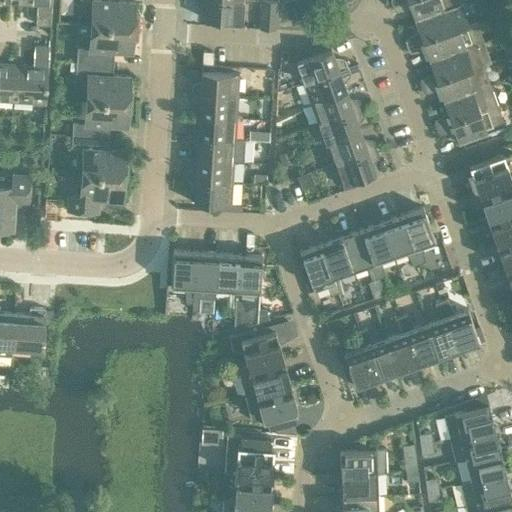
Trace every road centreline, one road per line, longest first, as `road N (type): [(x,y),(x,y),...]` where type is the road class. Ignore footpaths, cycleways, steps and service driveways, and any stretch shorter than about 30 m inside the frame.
road 1 (residential): [(376,9),(302,39),(162,30)]
road 2 (residential): [(505,363),(432,168)]
road 3 (residential): [(340,418),(275,224)]
road 4 (residential): [(153,216),(162,30)]
road 5 (residential): [(0,262),(124,265),(145,248),(153,216)]
road 6 (residential): [(340,418),(371,414),(505,363)]
road 7 (residential): [(432,168),(376,9)]
road 8 (residential): [(275,224),(432,168)]
road 9 (residential): [(275,224),(153,216)]
